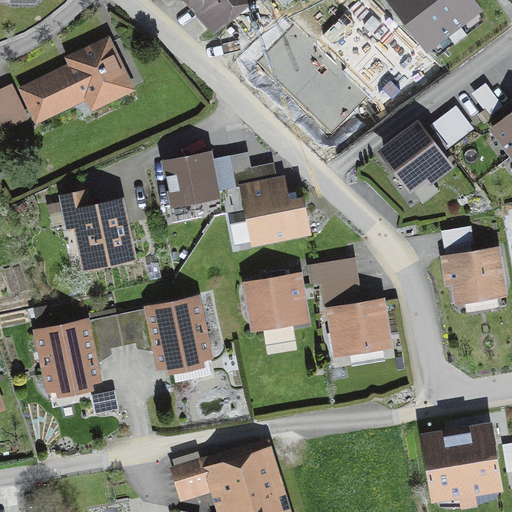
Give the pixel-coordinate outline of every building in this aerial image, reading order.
[(197,0),(215,19),(237,0),(197,0)] [(483,10),(475,0),(388,0),(426,51),(483,10)] [(84,61),(24,90),(37,118),(99,88),(105,99),(129,88),(107,42),(81,54),(84,61)] [(31,116),(19,91),(1,100),(13,125),(31,116)] [(432,119),(449,145),(475,127),(459,102),(432,119)] [(511,115),(495,128),(511,150),(511,115)] [(384,152),(410,186),(426,174),(429,179),(448,165),(418,126),(384,152)] [(207,154),(166,162),(174,204),(216,196),(207,154)] [(307,230),(302,201),(287,204),(283,184),(244,192),(253,241),(307,230)] [(119,204),(91,209),(87,191),(61,197),(68,226),(78,224),(87,264),(129,255),(119,204)] [(448,230),(450,245),(472,242),(469,227),(448,230)] [(501,292),(494,250),(446,258),(450,280),(456,279),(459,299),(501,292)] [(336,309),(358,305),(350,259),(308,266),(311,283),(320,282),(324,303),(335,301),(336,309)] [(297,276),(286,278),(285,269),(266,272),(268,281),(249,284),(256,326),(298,319),(295,299),(300,298),(297,276)] [(211,372),(207,355),(209,355),(197,298),(117,315),(123,343),(137,340),(138,346),(157,350),(160,365),(171,363),(175,380),(211,372)] [(380,302),(358,305),(336,309),(332,310),(335,332),(328,333),(331,352),(345,351),(387,344),(380,302)] [(109,346),(123,343),(117,315),(37,332),(49,388),(98,378),(95,363),(110,352),(109,346)] [(488,428),(426,438),(435,494),(459,490),(462,509),(476,506),(473,488),(497,484),(488,428)] [(263,442),(173,469),(181,495),(226,482),(233,504),(228,505),(229,511),(279,511),(268,475),(273,474),(263,442)]
